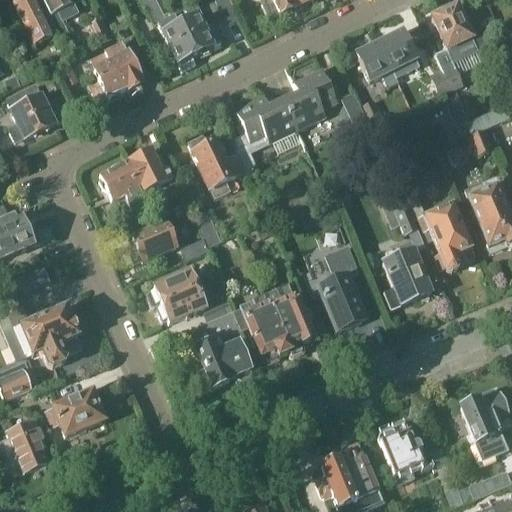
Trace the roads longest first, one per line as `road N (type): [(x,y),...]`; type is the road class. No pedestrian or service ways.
road 1 (residential): [(175,468),(60,189),(60,170),(73,154),(394,0)]
road 2 (residential): [(175,468),(510,329)]
